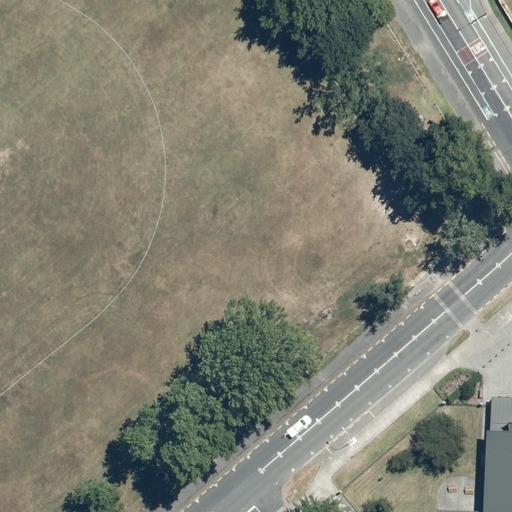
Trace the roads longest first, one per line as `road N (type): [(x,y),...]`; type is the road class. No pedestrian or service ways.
road 1 (secondary): [(241,490),(511,256)]
road 2 (secondary): [(511,114),(441,0)]
